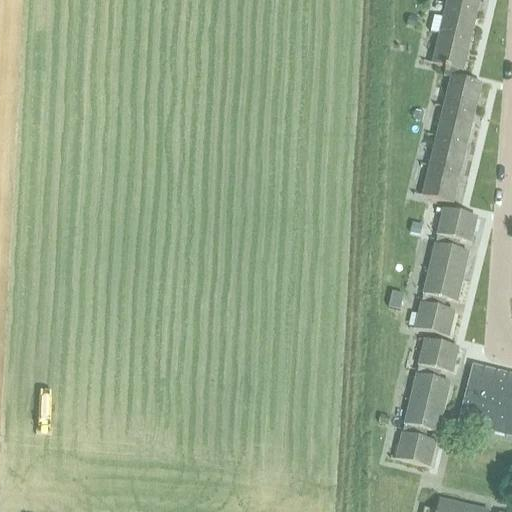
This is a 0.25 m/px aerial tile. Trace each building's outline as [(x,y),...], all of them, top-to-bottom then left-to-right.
[(448,0),(447,9),(478,16),(481,0),(448,0)] [(436,19),(433,34),(440,36),(440,40),(470,47),(478,16),(447,9),(444,21),(436,19)] [(409,19),(407,28),(415,29),(417,21),(409,19)] [(470,47),(440,40),(433,66),(447,69),(446,73),(461,77),(461,73),(464,74),(470,47)] [(461,77),(446,73),(445,79),(452,80),(446,106),(476,113),(482,86),(460,81),(461,77)] [(476,113),(446,106),(439,136),(469,143),(476,113)] [(412,112),(410,121),(419,123),(421,114),(412,112)] [(469,143),(439,136),(432,167),(462,174),(469,143)] [(462,174),(432,167),(424,198),(455,205),(462,174)] [(445,212),(437,242),(460,248),(461,242),(472,245),(478,220),(445,212)] [(423,227),(413,225),(411,234),(420,236),(423,227)] [(460,248),(437,242),(430,271),(463,280),(470,254),(459,252),(460,248)] [(463,280),(430,271),(423,301),(446,306),(447,302),(457,305),(463,280)] [(393,293),(390,309),(401,312),(402,304),(404,296),(393,293)] [(446,306),(423,301),(415,331),(449,339),(455,314),(444,311),(446,306)] [(425,342),(418,372),(441,378),(442,372),(453,375),(459,350),(425,342)] [(458,426),(511,439),(511,375),(473,366),(458,426)] [(418,372),(411,402),(445,410),(451,385),(440,382),(441,378),(418,372)] [(411,402),(403,431),(427,437),(428,431),(439,434),(445,410),(411,402)] [(381,418),(378,426),(387,428),(389,420),(381,418)] [(427,437),(403,431),(396,462),(430,470),(436,444),(426,441),(427,437)] [(463,511),(465,508),(440,502),(437,511),(426,511),(424,511),(463,511)]
